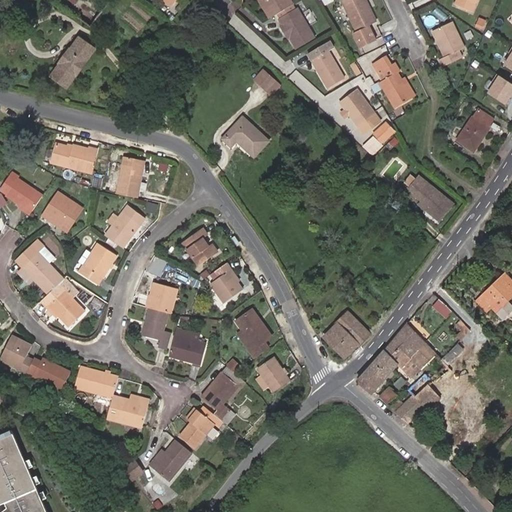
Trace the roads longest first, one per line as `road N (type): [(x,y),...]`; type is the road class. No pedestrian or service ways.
road 1 (tertiary): [(338,379),(396,320),(511,159)]
road 2 (residential): [(0,96),(175,144),(215,187)]
road 3 (residential): [(215,187),(282,290),(328,387)]
road 4 (residential): [(338,379),(478,511)]
road 5 (residential): [(215,187),(146,246),(112,337)]
road 6 (tertiary): [(209,511),(328,387)]
road 7 (residential): [(112,337),(88,351),(47,338),(0,280)]
